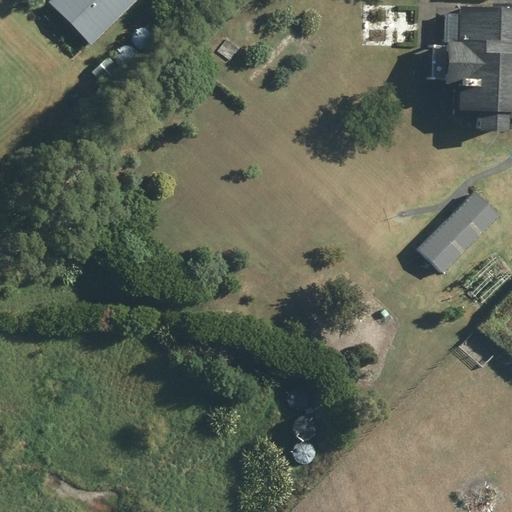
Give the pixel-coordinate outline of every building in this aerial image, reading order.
[(49,0),(48,1),(89,43),(132,0),(49,0)] [(501,127),(502,116),(511,116),(511,3),(490,2),(490,7),(459,6),(458,42),(443,42),(442,80),(454,81),(453,113),(476,113),(476,127),(501,127)] [(221,35),(209,52),(225,64),(238,47),(221,35)] [(108,58),(92,71),(107,89),(123,76),(108,58)] [(416,250),(438,273),(495,216),(473,193),(416,250)]
